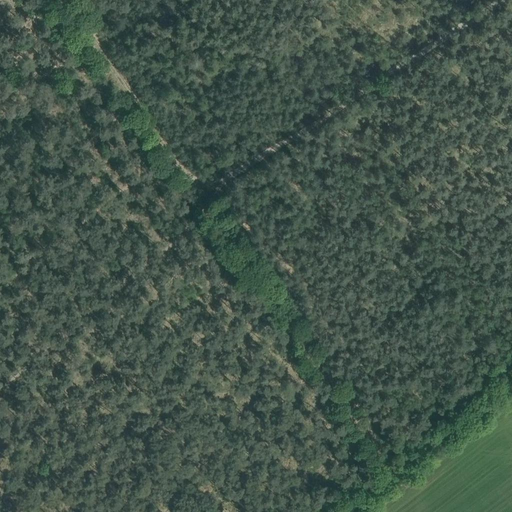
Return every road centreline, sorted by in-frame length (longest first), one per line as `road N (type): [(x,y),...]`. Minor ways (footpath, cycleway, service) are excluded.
road 1 (track): [(504,0),(204,196)]
road 2 (track): [(511,384),(347,511)]
